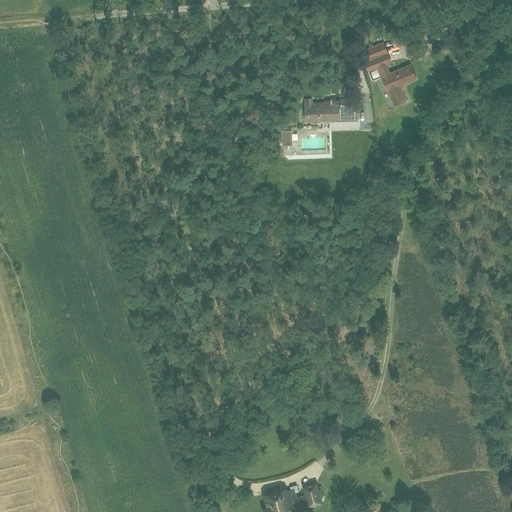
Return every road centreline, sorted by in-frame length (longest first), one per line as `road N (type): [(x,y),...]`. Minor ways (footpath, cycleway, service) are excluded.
road 1 (track): [(406,186),(388,342),(366,413),(299,477),(243,484),(227,463),(231,447),(308,358),(381,222)]
road 2 (track): [(381,222),(511,16)]
road 3 (unclassified): [(101,15),(299,0)]
